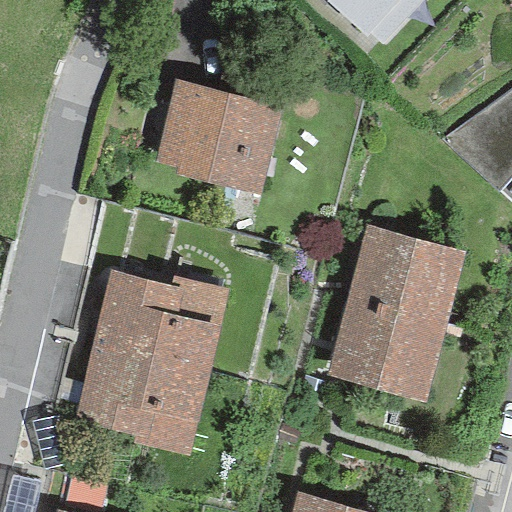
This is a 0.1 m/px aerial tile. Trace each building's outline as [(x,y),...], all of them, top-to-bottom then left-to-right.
[(324,0),(366,38),(370,34),(382,46),(425,0),(324,0)] [(279,107),(174,80),(153,163),(176,168),(174,175),(259,196),(279,107)] [(511,166),(511,90),(449,141),(494,186),(511,166)] [(362,224),(343,298),(446,325),(466,251),(362,224)] [(109,272),(92,347),(208,378),(228,290),(171,276),(169,286),(109,272)] [(422,406),(446,325),(343,298),(324,376),(422,406)] [(188,457),(208,378),(92,347),(75,424),(131,436),(129,444),(188,457)] [(31,424),(44,471),(70,464),(57,417),(31,424)] [(33,511),(40,483),(11,476),(2,511),(33,511)] [(71,476),(61,511),(97,511),(105,485),(71,476)] [(363,511),(295,492),(289,511),(363,511)]
